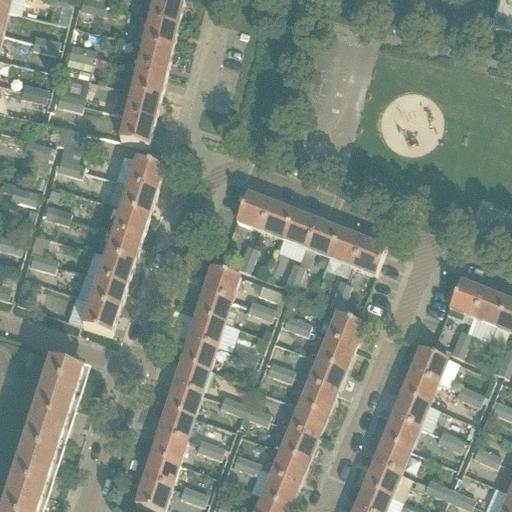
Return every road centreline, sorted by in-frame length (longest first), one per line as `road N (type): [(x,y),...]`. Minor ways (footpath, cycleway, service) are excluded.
road 1 (residential): [(432,246),(250,174),(215,177),(173,247),(134,369)]
road 2 (residential): [(324,511),(432,246)]
road 3 (residential): [(134,369),(89,511)]
road 4 (residential): [(134,369),(0,323)]
